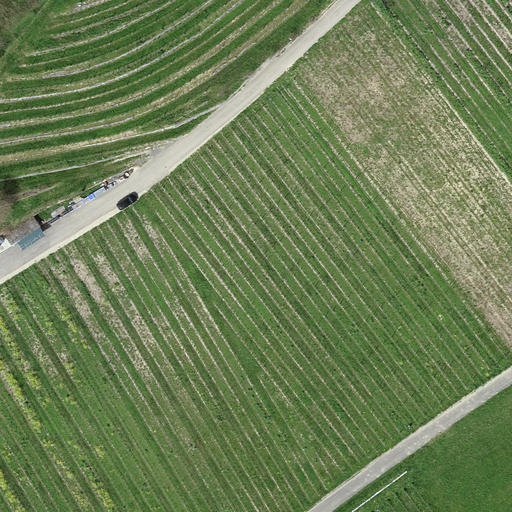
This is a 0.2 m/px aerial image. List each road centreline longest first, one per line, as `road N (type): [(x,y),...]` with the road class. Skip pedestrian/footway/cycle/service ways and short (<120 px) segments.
road 1 (track): [(0,265),(172,155),(347,0)]
road 2 (track): [(320,511),(511,374)]
